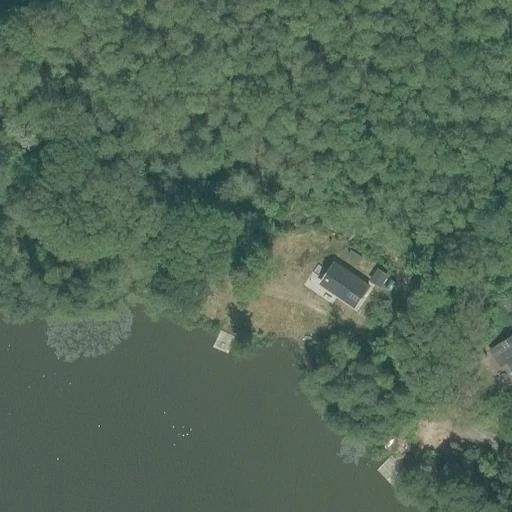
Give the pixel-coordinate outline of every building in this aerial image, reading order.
[(203,249),(201,257),(211,258),(212,251),(203,249)] [(337,264),(323,284),(356,307),(370,287),(337,264)] [(371,280),(382,287),(389,277),(378,270),(371,280)] [(501,364),(507,360),(511,367),(511,337),(492,350),(501,364)] [(425,457),(415,471),(427,479),(437,463),(425,456),(425,457)]
